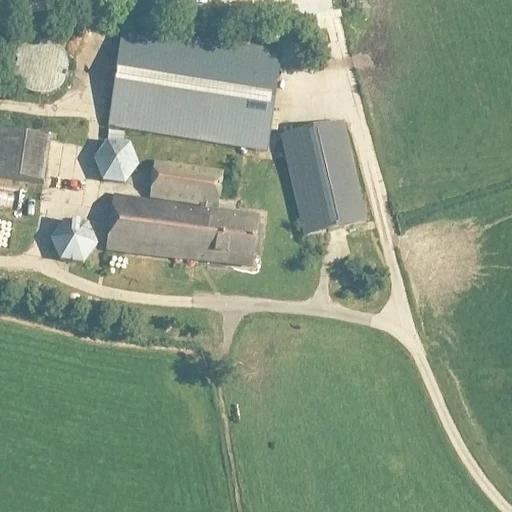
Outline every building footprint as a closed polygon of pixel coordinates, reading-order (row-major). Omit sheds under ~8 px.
[(122,30),(107,129),(266,153),(281,54),(122,30)] [(364,225),(341,126),(281,139),(304,238),(364,225)] [(0,179),(42,186),(48,142),(0,134),(0,179)] [(128,184),(128,157),(100,157),(99,183),(128,184)] [(147,203),(113,199),(106,251),(249,269),(255,219),(216,214),(221,174),(152,165),(147,203)] [(84,222),(48,234),(58,262),(94,250),(84,222)]
